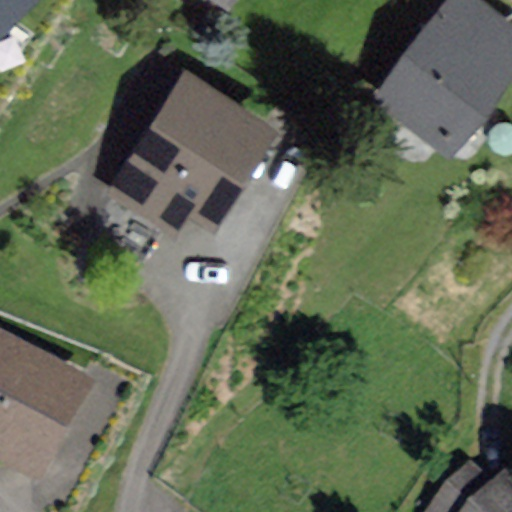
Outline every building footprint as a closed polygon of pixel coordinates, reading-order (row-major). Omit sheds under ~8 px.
[(0,0),(0,31),(22,0),(0,0)] [(511,85),(511,24),(476,0),(447,0),(380,96),(464,154),(511,85)] [(288,128),(183,63),(99,198),(171,242),(186,217),(220,238),(288,128)] [(105,388),(1,336),(0,337),(0,461),(54,488),(105,388)] [(511,511),(511,468),(495,486),(474,465),(428,511),(511,511)]
